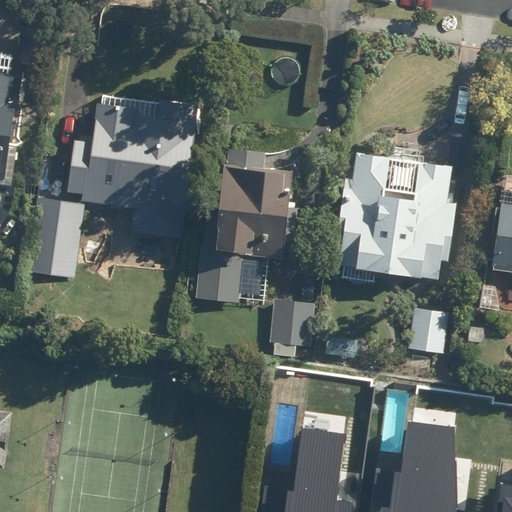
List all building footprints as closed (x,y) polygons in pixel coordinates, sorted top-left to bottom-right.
[(16,68),(18,58),(0,55),(0,177),(15,180),(31,70),(16,68)] [(189,243),(203,100),(169,97),(168,108),(103,101),(100,134),(83,132),(77,187),(92,188),(91,201),(135,206),(132,237),(189,243)] [(234,143),(233,159),(226,244),(263,247),(266,208),(302,211),(304,191),(297,191),(299,165),(300,148),(234,143)] [(398,151),(365,150),(364,175),(351,174),(348,278),(385,279),(385,270),(436,271),(437,241),(454,241),(454,233),(463,233),(464,199),(459,199),(460,160),(398,158),(398,151)] [(80,277),(89,203),(42,197),(33,271),(80,277)] [(275,257),(202,251),(198,299),(271,305),(275,257)] [(511,283),(490,281),(487,307),(508,310),(511,283)] [(317,299),(278,297),(276,342),(315,344),(317,299)] [(450,353),(454,310),(419,307),(414,349),(450,353)] [(17,410),(0,408),(0,463),(13,464),(17,410)] [(381,498),(378,511),(458,511),(454,415),(408,410),(401,467),(379,465),(374,497),(381,498)] [(350,511),(352,497),(336,495),(345,426),(305,421),(297,483),(264,479),(259,511),(350,511)] [(511,511),(511,480),(496,478),(492,511),(511,511)]
